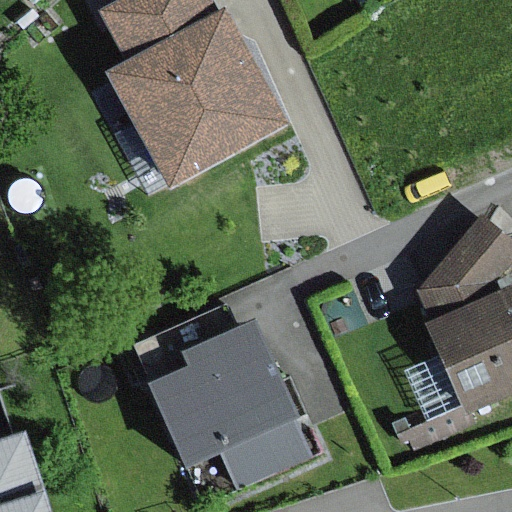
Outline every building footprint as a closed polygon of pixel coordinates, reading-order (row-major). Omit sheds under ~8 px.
[(214,21),(203,0),(125,0),(95,15),(122,68),(214,21)] [(122,68),(99,81),(163,198),(283,133),(219,16),(214,21),(122,68)] [(414,296),(429,328),(493,300),(511,270),(511,247),(478,220),(414,296)] [(429,328),(423,330),(464,422),(511,400),(511,303),(508,293),(493,300),(429,328)] [(180,377),(145,392),(179,474),(292,426),(249,325),(172,357),(180,377)] [(37,511),(17,450),(0,455),(0,511),(37,511)]
